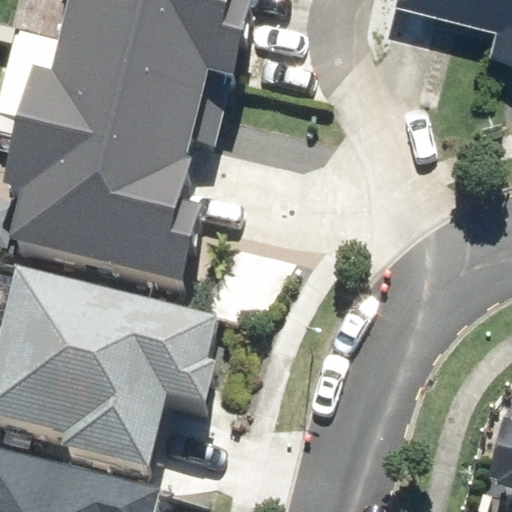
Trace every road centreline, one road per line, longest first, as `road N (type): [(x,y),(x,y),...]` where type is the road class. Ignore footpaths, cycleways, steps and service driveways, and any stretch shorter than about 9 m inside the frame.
road 1 (residential): [(339,511),(364,410),(387,358),(436,300),(511,250)]
road 2 (unknown): [(436,300),(399,240),(349,114),(338,0)]
